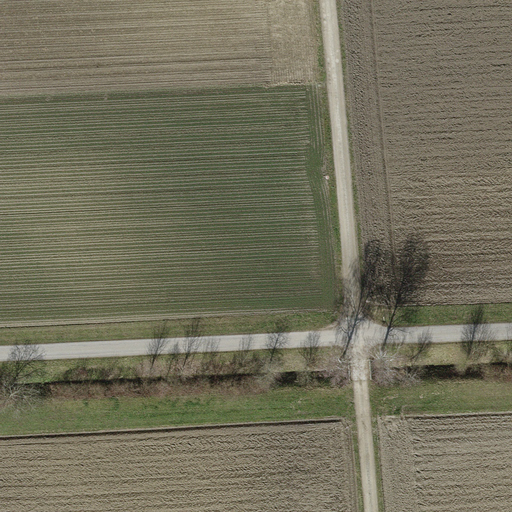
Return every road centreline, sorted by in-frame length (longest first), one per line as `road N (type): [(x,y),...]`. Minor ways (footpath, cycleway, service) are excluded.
road 1 (track): [(357,342),(0,352)]
road 2 (track): [(357,342),(373,511)]
